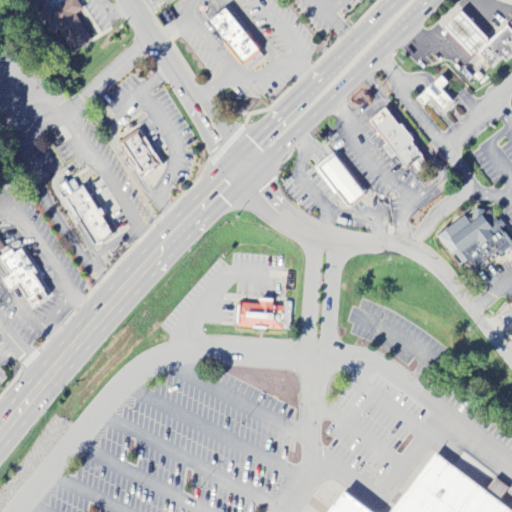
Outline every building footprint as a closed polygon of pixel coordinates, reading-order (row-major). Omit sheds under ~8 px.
[(71,54),(91,42),(75,15),(82,11),(75,0),(69,0),(52,11),(47,3),(34,11),(50,37),(58,32),(71,54)] [(208,21),(241,64),(257,51),(223,9),(208,21)] [(460,10),(474,24),(487,38),(485,40),(488,43),(478,53),(474,49),(469,55),(456,42),(442,27),(460,10)] [(511,31),(506,25),(488,43),(478,53),(491,66),(501,57),(505,62),(511,55),(511,31)] [(439,77),(415,98),(421,105),(429,98),(440,110),(450,102),(438,89),(445,83),(439,77)] [(370,121),(406,168),(420,157),(384,110),(370,121)] [(117,141),(139,176),(159,164),(137,129),(117,141)] [(315,168),(346,207),(361,195),(330,156),(315,168)] [(63,197),(94,245),(111,234),(81,186),(63,197)] [(464,216),(436,235),(459,266),(466,261),(475,273),(511,246),(511,244),(487,210),(484,213),(484,209),(471,209),(471,219),(465,218),(464,216)] [(18,249),(33,271),(30,273),(47,298),(31,309),(16,286),(6,293),(0,283),(0,277),(7,273),(0,261),(0,255),(10,249),(12,253),(18,249)] [(280,329),(236,326),(238,302),(259,304),(259,299),(270,300),(269,305),(282,306),(280,329)] [(510,511),(435,456),(390,511),(366,511),(342,494),(327,511),(510,511)] [(509,489),(495,479),(485,492),(500,502),(509,489)]
